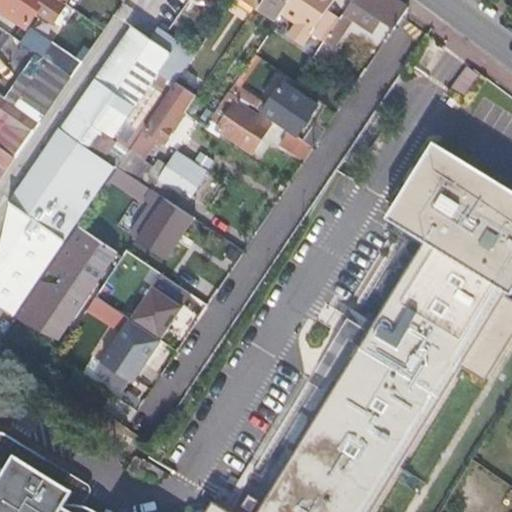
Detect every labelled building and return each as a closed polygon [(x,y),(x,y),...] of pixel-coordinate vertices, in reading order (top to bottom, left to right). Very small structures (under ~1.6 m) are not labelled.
[(25,29),(45,0),(0,0),(0,19),(5,23),(8,17),(25,29)] [(189,0),(177,17),(183,21),(186,16),(192,19),(195,14),(190,10),(196,0),(205,0),(189,0)] [(292,0),(284,12),(277,22),(272,30),(303,51),(311,38),(323,46),(328,40),(330,37),(333,32),(340,21),(327,13),(335,0),(292,0)] [(274,0),(272,4),(284,12),(292,0),(274,0)] [(393,0),(354,0),(352,3),(365,12),(381,23),(393,32),(408,10),(393,0)] [(350,7),(340,21),(333,32),(330,37),(334,40),(342,29),(345,31),(358,13),(350,7)] [(381,23),(365,12),(359,21),(375,32),(381,23)] [(183,21),(177,17),(167,32),(181,41),(191,26),(183,21)] [(132,28),(58,136),(33,172),(14,199),(53,225),(76,191),(80,194),(116,141),(113,139),(171,55),(132,28)] [(42,124),(73,80),(50,65),(34,53),(3,97),(42,124)] [(73,80),(81,69),(59,53),(50,65),(73,80)] [(197,97),(178,84),(146,130),(144,133),(131,152),(125,161),(119,169),(128,175),(131,177),(142,161),(158,138),(164,142),(186,114),(197,97)] [(293,135),(314,149),(326,131),(308,120),(318,106),(285,84),(268,107),(262,103),(257,111),(293,135)] [(241,99),(230,92),(209,124),(205,129),(218,137),(221,132),(252,153),(271,125),(238,103),(241,99)] [(24,150),(42,124),(3,97),(0,95),(0,148),(17,160),(24,150)] [(58,136),(42,124),(24,150),(17,160),(33,172),(58,136)] [(314,149),(293,135),(285,147),(306,162),(314,149)] [(511,280),(508,287),(511,289),(511,187),(432,141),(420,161),(406,185),(390,212),(426,237),(432,227),(401,207),(435,149),(483,178),(482,180),(508,195),(510,192),(511,193),(511,280)] [(13,165),(17,160),(0,148),(0,165),(9,172),(13,165)] [(375,511),(463,363),(508,287),(511,280),(511,193),(510,192),(508,195),(482,180),(483,178),(435,149),(401,207),(432,227),(426,237),(427,237),(373,329),(364,344),(264,511),(250,511),(221,495),(211,511),(375,511)] [(208,175),(177,155),(168,169),(160,164),(156,170),(152,176),(176,191),(174,194),(182,199),(189,204),(208,175)] [(156,170),(142,161),(131,177),(135,179),(147,187),(177,207),(182,199),(174,194),(176,191),(152,176),(156,170)] [(406,185),(420,161),(410,161),(401,176),(406,185)] [(128,175),(119,169),(87,216),(95,221),(104,207),(106,209),(128,175)] [(177,207),(147,187),(135,179),(128,190),(146,202),(148,199),(161,208),(155,216),(148,211),(131,236),(168,260),(194,219),(177,207)] [(118,254),(80,227),(49,273),(62,281),(59,286),(42,282),(18,318),(26,323),(28,325),(40,307),(69,326),(118,254)] [(511,289),(508,287),(463,363),(483,376),(511,327),(511,289)] [(329,323),(364,344),(373,329),(329,303),(315,326),(324,332),(329,323)] [(28,325),(60,340),(69,326),(40,307),(28,325)] [(133,384),(162,343),(132,322),(103,363),(133,384)] [(23,439),(13,456),(39,471),(47,457),(57,463),(49,477),(74,492),(76,489),(84,475),(23,439)] [(0,478),(0,511),(61,511),(74,492),(49,477),(57,463),(47,457),(39,471),(13,456),(0,478)] [(76,489),(74,492),(61,511),(123,511),(122,511),(121,509),(120,508),(119,507),(118,506),(117,504),(116,503),(115,502),(114,501),(113,500),(111,499),(110,498),(109,497),(107,496),(106,496),(105,495),(104,494),(102,494),(101,493),(99,492),(98,492),(96,491),(95,490),(93,490),(91,490),(90,489),(88,489),(87,489),(85,489),(84,489),(82,488),(80,488),(79,488),(77,488),(76,489)]
